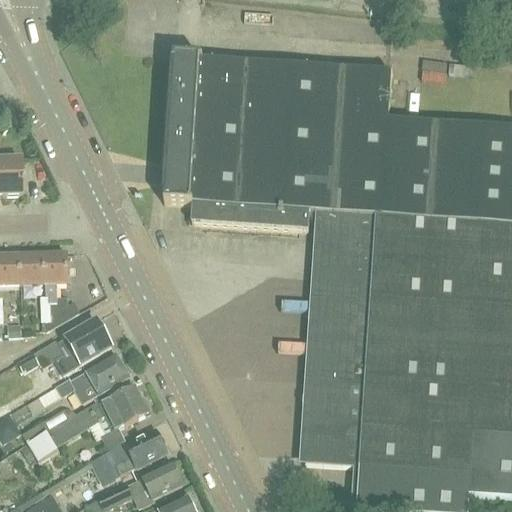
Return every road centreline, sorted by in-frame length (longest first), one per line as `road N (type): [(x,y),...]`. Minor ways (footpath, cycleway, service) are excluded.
road 1 (tertiary): [(249,511),(101,208)]
road 2 (tertiary): [(101,208),(5,0)]
